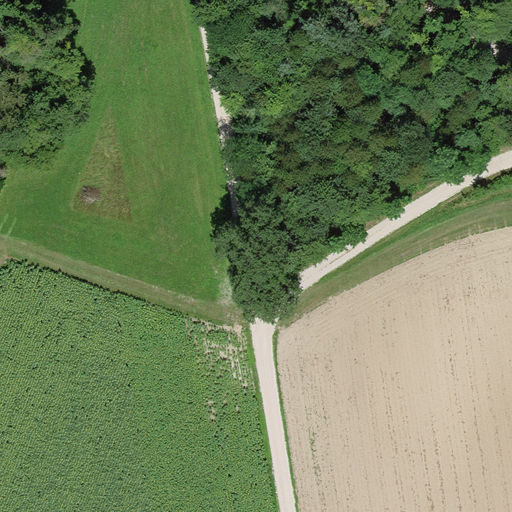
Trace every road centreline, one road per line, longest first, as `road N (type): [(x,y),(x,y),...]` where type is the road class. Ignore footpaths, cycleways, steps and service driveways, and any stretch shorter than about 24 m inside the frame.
road 1 (track): [(202,0),(252,313)]
road 2 (track): [(252,313),(456,182),(511,158)]
road 3 (track): [(0,247),(234,318),(252,313)]
road 4 (track): [(252,313),(281,511)]
